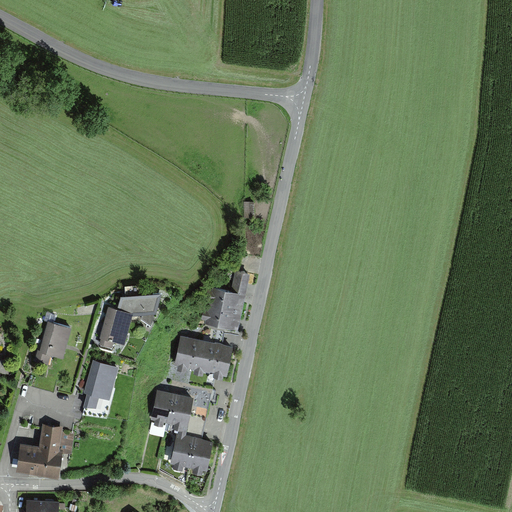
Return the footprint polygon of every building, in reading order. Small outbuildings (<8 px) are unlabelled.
[(251,274),(237,271),(233,292),(214,288),(206,323),(239,330),(251,274)] [(118,310),(109,307),(100,338),(102,338),(114,342),(125,345),(133,316),(142,316),(141,319),(151,326),(154,314),(157,314),(162,294),(121,297),(118,310)] [(72,328),(49,322),(40,351),(37,350),(34,361),(48,365),(51,356),(63,359),(72,328)] [(234,347),(181,335),(175,365),(227,376),(234,347)] [(114,342),(102,338),(100,345),(113,348),(114,342)] [(0,360),(0,372),(9,374),(10,361),(0,360)] [(119,367),(93,360),(84,393),(87,394),(84,407),(85,407),(83,416),(107,419),(116,388),(113,387),(119,367)] [(195,398),(157,390),(151,419),(188,427),(195,398)] [(190,422),(205,425),(209,405),(194,402),(190,422)] [(153,420),(150,431),(165,434),(167,423),(153,420)] [(40,447),(20,444),(16,472),(59,479),(63,453),(64,450),(60,449),(63,431),(63,427),(44,424),(40,447)] [(75,433),(63,431),(60,449),(64,450),(63,453),(72,454),(75,433)] [(213,442),(177,434),(171,463),(207,471),(213,442)] [(59,511),(60,502),(27,500),(26,511),(59,511)]
